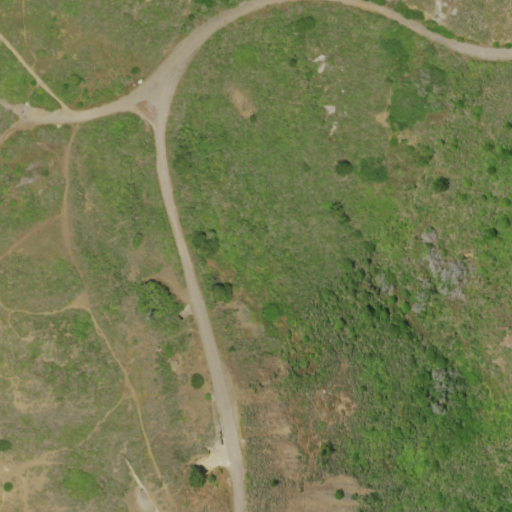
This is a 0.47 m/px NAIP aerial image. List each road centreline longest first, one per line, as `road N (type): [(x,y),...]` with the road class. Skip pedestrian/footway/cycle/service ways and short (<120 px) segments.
road 1 (track): [(244,511),(234,438),(166,199),(147,101)]
road 2 (track): [(358,0),(462,52),(511,53)]
road 3 (track): [(147,101),(202,36),(272,0)]
